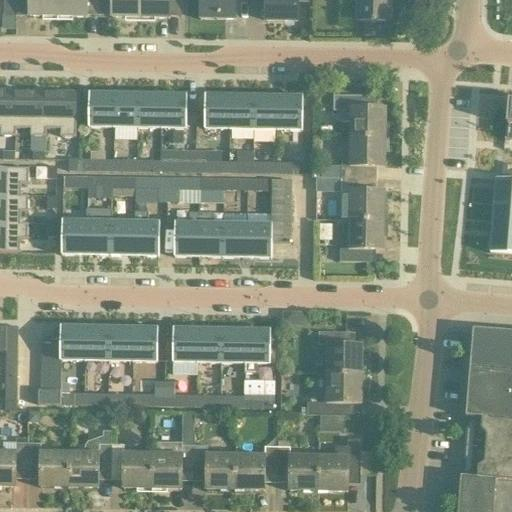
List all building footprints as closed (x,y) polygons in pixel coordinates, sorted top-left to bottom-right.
[(3,0),(3,18),(16,18),(15,0),(3,0)] [(15,0),(16,18),(17,18),(17,16),(28,16),(28,18),(57,18),(57,0),(15,0)] [(98,0),(57,0),(57,18),(87,19),(87,17),(98,17),(98,0)] [(98,0),(99,12),(110,13),(110,19),(140,20),(140,0),(98,0)] [(182,0),(140,0),(140,20),(169,20),(169,19),(182,19),(182,0)] [(199,0),(199,20),(234,21),(234,0),(199,0)] [(297,24),(298,4),(309,4),(309,0),(265,0),(265,23),(297,24)] [(355,0),(355,22),(389,23),(388,0),(355,0)] [(480,92),(478,132),(490,132),(492,92),(480,92)] [(88,104),(87,129),(114,129),(114,128),(114,96),(114,95),(88,94),(88,104)] [(0,95),(0,139),(13,140),(13,132),(12,132),(12,95),(0,95)] [(12,95),(12,132),(13,132),(27,132),(27,140),(42,140),(42,133),(41,133),(42,96),(12,95)] [(114,128),(114,129),(138,130),(138,129),(139,97),(139,95),(114,95),(114,96),(114,128)] [(138,129),(138,130),(163,130),(163,129),(163,97),(163,96),(139,95),(139,97),(138,129)] [(42,96),(41,133),(42,133),(56,133),(56,140),(72,140),(72,96),(42,96)] [(163,129),(163,130),(189,131),(190,97),(163,96),(163,97),(163,129)] [(204,97),(204,131),(229,132),(229,130),(230,98),(230,97),(204,97)] [(229,130),(229,132),(252,132),(252,131),(253,99),(253,98),(230,97),(230,98),(229,130)] [(333,113),(338,113),(338,123),(350,123),(349,139),(385,140),(385,111),(378,110),(378,98),(333,97),(333,113)] [(252,131),(252,132),(254,132),(270,132),(276,132),(276,131),(276,99),(276,98),(253,98),(253,99),(252,131)] [(276,131),(276,132),(301,133),(302,98),(276,98),(276,99),(276,131)] [(349,139),(349,158),(340,158),(340,180),(377,181),(377,169),(384,169),(385,140),(349,139)] [(294,165),(275,164),(275,177),(308,178),(308,144),(294,144),(294,165)] [(2,153),(2,162),(15,162),(15,153),(2,153)] [(32,153),(32,163),(45,163),(45,154),(32,153)] [(69,162),(69,174),(78,174),(78,162),(69,162)] [(78,174),(113,175),(113,162),(78,162),(78,174)] [(113,175),(137,175),(137,162),(113,162),(113,175)] [(160,163),(137,162),(137,175),(160,175),(160,163)] [(160,175),(187,176),(188,163),(160,163),(160,175)] [(187,176),(206,176),(206,163),(188,163),(187,176)] [(206,176),(228,177),(228,164),(206,163),(206,176)] [(252,164),(228,164),(228,177),(252,177),(252,164)] [(275,164),(253,164),(252,164),(252,177),(275,177),(275,164)] [(48,169),(48,181),(57,181),(57,169),(48,169)] [(0,171),(0,199),(18,199),(18,198),(18,187),(25,187),(26,171),(0,171)] [(511,173),(502,173),(501,181),(511,182),(511,173)] [(90,179),(64,179),(64,192),(72,191),(89,191),(90,179)] [(89,191),(97,192),(113,192),(113,180),(90,179),(89,191)] [(113,192),(136,192),(137,180),(113,180),(113,192)] [(137,180),(136,192),(156,192),(156,205),(167,205),(168,193),(168,181),(137,180)] [(348,193),(348,222),(383,222),(384,193),(376,193),(377,181),(340,180),(340,181),(319,180),(318,195),(340,195),(340,192),(348,193)] [(168,193),(167,205),(179,205),(179,193),(202,193),(202,181),(168,181),(168,193)] [(224,182),(202,181),(202,193),(224,193),(224,182)] [(224,193),(247,193),(247,182),(224,182),(224,193)] [(247,193),(270,193),(270,182),(247,182),(247,193)] [(270,193),(270,195),(292,195),(292,183),(270,182),(270,193)] [(511,206),(511,183),(496,182),(494,205),(511,206)] [(270,195),(270,207),(291,208),(292,195),(270,195)] [(0,199),(0,226),(18,226),(18,225),(18,214),(25,214),(25,198),(18,198),(18,199),(0,199)] [(47,199),(47,211),(56,211),(56,199),(47,199)] [(511,230),(511,206),(494,205),(492,229),(511,230)] [(270,207),(271,220),(291,220),(291,208),(270,207)] [(87,209),(87,222),(88,222),(87,256),(87,257),(111,257),(111,256),(111,224),(112,224),(112,223),(113,209),(94,209),(87,209)] [(134,223),(134,224),(135,224),(134,257),(134,258),(158,258),(159,224),(148,224),(148,214),(134,213),(134,223)] [(173,224),(173,259),(200,259),(200,258),(201,215),(201,214),(188,214),(188,225),(173,224)] [(200,258),(200,259),(222,259),(222,258),(222,226),(222,225),(213,225),(213,214),(201,214),(201,215),(200,258)] [(271,227),(270,227),(270,232),(291,232),(291,220),(271,220),(271,227)] [(61,242),(61,256),(87,257),(87,256),(88,222),(87,222),(64,222),(64,223),(62,223),(62,229),(62,242),(61,242)] [(348,222),(347,251),(340,251),(339,264),(375,265),(376,252),(383,252),(383,222),(348,222)] [(111,256),(111,257),(134,258),(134,257),(135,224),(134,224),(134,223),(112,223),(112,224),(111,224),(111,256)] [(0,226),(0,254),(17,255),(17,241),(25,241),(25,226),(18,225),(18,226),(0,226)] [(222,258),(222,259),(246,260),(246,259),(247,227),(247,225),(222,225),(222,226),(222,258)] [(246,259),(246,260),(271,260),(271,245),(270,245),(270,232),(270,227),(271,227),(271,226),(247,225),(247,227),(246,259)] [(46,227),(46,239),(55,239),(55,227),(46,227)] [(511,255),(511,230),(492,229),(491,253),(511,255)] [(291,245),(291,232),(270,232),(270,245),(291,245)] [(6,338),(6,353),(18,353),(18,328),(17,328),(6,328),(6,338)] [(60,328),(59,343),(61,343),(60,356),(60,361),(62,361),(62,362),(85,362),(85,361),(86,329),(86,328),(60,328)] [(85,361),(85,362),(109,363),(109,362),(110,330),(110,329),(86,328),(86,329),(85,361)] [(109,362),(109,363),(133,363),(133,362),(134,330),(134,329),(110,329),(110,330),(109,362)] [(133,362),(133,363),(159,364),(160,330),(134,329),(134,330),(133,362)] [(173,330),(172,364),(197,365),(198,365),(198,363),(198,332),(198,331),(173,330)] [(198,363),(198,365),(221,365),(221,364),(222,332),(222,331),(198,331),(198,332),(198,363)] [(221,364),(221,365),(243,365),(243,364),(244,364),(245,332),(245,331),(222,331),(222,332),(221,364)] [(243,365),(243,376),(258,377),(258,366),(271,366),(271,332),(245,331),(245,332),(244,364),(243,364),(243,365)] [(511,511),(511,335),(474,332),(459,511),(511,511)] [(318,348),(328,348),(327,377),(361,377),(361,347),(355,347),(354,335),(318,334),(318,348)] [(42,343),(41,356),(60,356),(61,343),(59,343),(42,343)] [(6,362),(5,377),(17,377),(18,353),(6,353),(6,362)] [(62,369),(62,361),(60,361),(60,356),(41,356),(41,368),(62,369)] [(62,381),(62,369),(41,368),(40,381),(62,381)] [(5,377),(5,400),(5,412),(17,413),(17,377),(5,377)] [(327,377),(327,405),(306,405),(306,417),(353,418),(353,406),(360,406),(361,377),(327,377)] [(61,393),(62,381),(40,381),(40,392),(61,393)] [(132,409),(164,409),(164,385),(154,384),(154,397),(132,396),(132,409)] [(244,398),(244,411),(274,412),(275,399),(275,385),(244,384),(244,398)] [(164,409),(197,410),(197,397),(175,397),(175,385),(164,385),(164,409)] [(38,406),(61,407),(61,395),(61,393),(40,392),(38,393),(38,406)] [(61,407),(84,408),(84,395),(61,395),(61,407)] [(108,396),(84,395),(84,408),(108,408),(108,396)] [(132,396),(108,396),(108,408),(132,409),(132,396)] [(221,398),(197,397),(197,410),(221,410),(221,398)] [(244,398),(221,398),(221,410),(244,411),(244,398)] [(69,454),(69,489),(98,490),(98,482),(98,476),(110,476),(110,447),(111,434),(104,434),(104,438),(88,444),(85,447),(84,449),(84,454),(69,454)] [(318,458),(317,493),(346,493),(347,487),(347,486),(347,479),(360,479),(361,442),(347,441),(347,448),(335,448),(334,458),(318,458)] [(0,453),(0,488),(15,489),(15,481),(15,475),(27,475),(27,445),(15,445),(15,453),(3,453),(0,453)] [(27,445),(27,475),(39,475),(39,481),(39,489),(69,489),(69,454),(39,454),(40,445),(27,445)] [(152,455),(151,490),(181,490),(181,483),(181,477),(193,477),(194,448),(182,448),(182,445),(154,445),(154,455),(152,455)] [(110,447),(110,476),(122,476),(122,483),(122,490),(151,490),(152,455),(123,455),(123,447),(110,447)] [(194,448),(193,477),(205,477),(205,484),(205,491),(234,491),(235,457),(206,456),(206,448),(194,448)] [(235,457),(234,491),(264,492),(264,485),(264,484),(264,478),(276,478),(277,449),(265,449),(265,457),(235,457)] [(277,449),(276,478),(289,478),(288,485),(288,492),(317,493),(318,458),(289,457),(289,449),(278,449),(277,449)]
